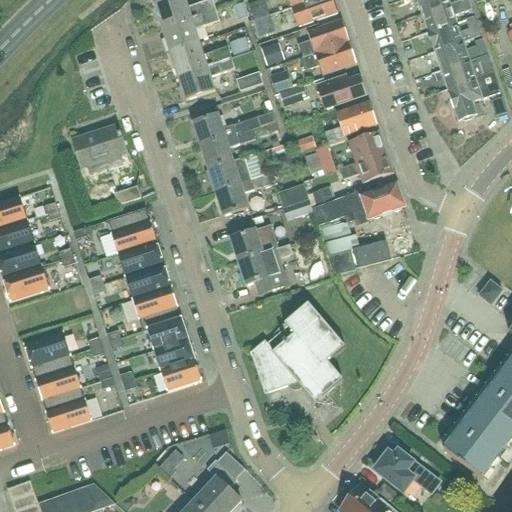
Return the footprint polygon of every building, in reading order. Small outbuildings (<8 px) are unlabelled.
[(179,0),(164,0),(153,3),(161,27),(215,10),(211,0),(208,0),(182,8),(179,0)] [(289,0),(292,8),(316,0),(289,0)] [(331,0),(316,0),(292,8),(299,27),(337,13),(331,0)] [(448,0),(458,0),(459,1),(460,0),(414,0),(420,16),(450,5),(448,0)] [(253,22),(269,17),(264,1),(248,7),(253,22)] [(455,19),(472,13),(468,1),(451,7),(450,5),(420,16),(427,35),(457,24),(455,19)] [(168,51),(193,43),(189,31),(218,22),(215,10),(161,27),(168,51)] [(259,40),(275,34),(269,17),(253,22),(259,40)] [(461,35),(457,24),(427,35),(433,53),(480,37),(474,20),(465,23),(469,32),(461,35)] [(301,58),(302,58),(347,42),(340,21),(307,33),(310,41),(297,46),(301,58)] [(471,64),(488,58),(480,37),(433,53),(440,73),(470,62),(471,64)] [(425,38),(404,50),(411,62),(432,50),(425,38)] [(302,58),(301,58),(306,71),(319,66),(322,75),(354,64),(347,42),(302,58)] [(197,56),(193,43),(168,51),(176,76),(230,59),(226,47),(197,56)] [(229,53),(233,64),(252,56),(248,45),(229,53)] [(266,68),(281,60),(275,47),(259,55),(266,68)] [(230,59),(176,76),(184,101),(209,93),(204,78),(233,69),(230,59)] [(493,75),(489,63),(472,69),(471,64),(470,62),(440,73),(446,91),(476,81),(493,75)] [(263,87),(259,75),(236,83),(240,95),(263,87)] [(346,75),(319,85),(315,86),(323,111),(366,96),(359,76),(348,80),(346,75)] [(476,81),(446,91),(458,123),(462,122),(466,124),(472,123),(473,119),(482,115),(479,107),(475,109),(473,105),(501,95),(494,75),(493,75),(476,81)] [(292,90),(278,95),(283,110),(307,102),(302,87),(292,90)] [(342,129),(331,133),(324,135),(328,148),(347,141),(345,136),(376,125),(368,104),(337,115),(342,129)] [(217,115),(191,123),(199,146),(251,130),(275,123),(272,115),(222,131),(217,115)] [(117,126),(73,141),(82,169),(126,154),(117,126)] [(251,130),(199,146),(206,169),(231,161),(227,147),(254,139),(251,130)] [(355,164),(385,154),(378,133),(348,144),(355,164)] [(303,142),(307,153),(316,150),(312,139),(303,142)] [(385,154),(355,164),(363,185),(392,174),(385,154)] [(322,173),(316,156),(305,160),(310,177),(322,173)] [(231,161),(206,169),(213,192),(250,181),(243,157),(231,161)] [(293,157),(292,157),(288,158),(292,170),(303,166),(300,158),(294,160),(293,157)] [(343,183),(358,178),(355,166),(339,172),(343,183)] [(265,176),(250,181),(213,192),(221,216),(246,208),(242,194),(268,186),(265,176)] [(278,193),(283,208),(308,201),(303,185),(278,193)] [(327,185),(309,191),(315,208),(333,202),(327,185)] [(312,212),(315,220),(318,229),(352,217),(356,228),(367,225),(368,222),(372,221),(375,222),(380,221),(381,217),(392,214),(395,215),(400,213),(401,211),(404,210),(395,186),(360,198),(360,196),(312,212)] [(138,192),(137,189),(114,197),(118,209),(141,201),(140,199),(138,192)] [(0,231),(27,223),(19,200),(0,205),(0,231)] [(287,221),(312,213),(308,201),(283,208),(287,221)] [(47,216),(58,213),(56,206),(45,209),(47,216)] [(146,211),(107,224),(118,257),(157,244),(146,211)] [(58,213),(47,216),(50,224),(60,221),(58,213)] [(0,257),(34,246),(27,223),(0,231),(0,257)] [(321,232),(325,246),(351,239),(347,224),(321,232)] [(268,227),(254,232),(253,231),(229,239),(236,262),(275,249),(268,227)] [(85,231),(73,235),(76,243),(88,239),(85,231)] [(353,253),(359,252),(356,238),(351,239),(325,246),(328,259),(353,253)] [(157,244),(118,257),(125,279),(164,267),(157,244)] [(288,245),(275,249),(236,262),(243,286),(253,283),(257,296),(287,286),(282,272),(281,273),(277,260),(291,256),(288,245)] [(359,252),(353,253),(358,271),(390,262),(385,245),(374,248),(359,252)] [(0,273),(3,282),(42,269),(34,246),(0,257),(0,273)] [(62,263),(73,259),(70,251),(59,255),(62,263)] [(351,254),(335,258),(328,260),(334,279),(356,273),(351,254)] [(73,259),(62,263),(64,270),(75,266),(73,259)] [(164,267),(125,279),(133,302),(171,290),(164,267)] [(42,269),(3,282),(10,305),(49,293),(42,269)] [(89,282),(91,290),(103,287),(101,278),(89,282)] [(502,294),(490,285),(479,299),(490,308),(502,294)] [(103,287),(91,290),(94,298),(106,295),(103,287)] [(171,290),(133,302),(143,334),(182,322),(171,290)] [(344,348),(307,305),(283,325),(286,328),(266,345),(263,342),(249,354),(263,395),(297,384),(314,404),(341,381),(326,363),(344,348)] [(473,309),(466,320),(484,332),(491,321),(473,309)] [(182,322),(143,334),(143,335),(148,334),(154,353),(188,342),(182,322)] [(511,356),(448,452),(494,483),(511,455),(511,333),(510,336),(511,336),(511,356)] [(106,338),(109,345),(121,342),(118,334),(106,338)] [(24,347),(34,377),(72,364),(63,335),(24,347)] [(88,344),(90,352),(102,348),(100,340),(88,344)] [(121,342),(109,345),(111,353),(123,350),(121,342)] [(188,342),(154,353),(161,374),(195,363),(188,342)] [(102,348),(90,352),(93,360),(105,356),(102,348)] [(195,363),(161,374),(168,395),(202,385),(195,363)] [(34,377),(43,406),(82,394),(72,364),(34,377)] [(112,378),(108,367),(96,370),(100,382),(112,378)] [(119,378),(122,386),(134,382),(131,374),(119,378)] [(113,380),(101,384),(104,393),(115,389),(113,380)] [(134,382),(122,386),(125,394),(137,390),(134,382)] [(43,406),(53,436),(91,423),(82,394),(43,406)] [(4,416),(0,416),(0,452),(15,448),(4,416)] [(438,484),(398,453),(393,459),(388,455),(375,473),(403,495),(413,482),(430,495),(438,484)] [(171,454),(156,471),(180,493),(195,476),(171,454)] [(193,502),(203,511),(230,511),(241,501),(229,490),(236,481),(215,461),(207,469),(216,477),(193,502)] [(30,484),(7,492),(11,503),(34,495),(30,484)] [(400,499),(384,485),(377,494),(394,507),(400,499)] [(94,487),(87,489),(95,511),(102,511),(115,507),(94,487)] [(95,511),(87,489),(75,494),(81,511),(95,511)] [(342,511),(341,511),(391,511),(388,509),(386,511),(385,511),(361,492),(353,501),(349,501),(342,507),(342,511)] [(81,511),(75,494),(63,498),(67,511),(81,511)] [(34,495),(11,503),(14,511),(23,511),(38,507),(34,495)] [(67,511),(63,498),(50,502),(53,511),(67,511)] [(53,511),(50,502),(38,507),(39,511),(53,511)] [(203,511),(193,502),(183,511),(203,511)]
